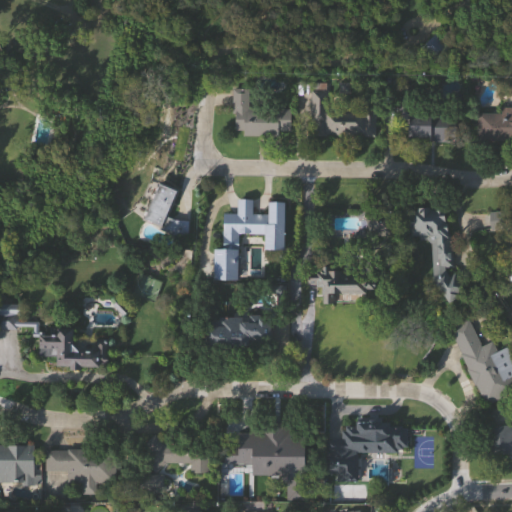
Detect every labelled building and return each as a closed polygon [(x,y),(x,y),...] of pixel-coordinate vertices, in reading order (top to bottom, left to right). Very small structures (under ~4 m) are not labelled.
[(453,53),(436,69),(418,51),(435,34),(453,53)] [(437,83),(448,78),(441,63),(430,68),(437,83)] [(328,89),(328,109),(376,110),(375,137),(325,135),(325,138),(314,137),(315,124),(310,123),(312,83),(326,83),(326,89),(328,89)] [(291,109),(290,131),(272,131),(272,137),(243,136),(243,130),(235,130),(235,114),(232,114),(232,88),(249,89),(248,109),(291,109)] [(414,89),(414,113),(398,113),(399,89),(414,89)] [(511,139),(510,139),(510,141),(477,141),(478,113),(499,113),(499,107),(511,107),(511,139)] [(378,164),(378,139),(332,139),(332,112),(315,112),(314,164),(378,164)] [(456,112),(456,119),(462,120),(461,135),(456,134),(456,143),(427,142),(427,139),(407,138),(408,115),(424,116),(424,112),(456,112)] [(294,136),(253,137),(253,116),(236,117),(236,158),(246,158),(246,163),(294,162),(294,136)] [(511,167),(511,137),(503,137),(503,142),(480,141),(479,167),(511,167)] [(410,165),(435,166),(435,170),(453,170),(454,142),(411,140),(410,165)] [(161,182),(177,189),(167,214),(175,218),(189,219),(188,234),(175,234),(156,225),(157,222),(154,220),(152,223),(148,221),(149,218),(146,217),(147,215),(144,214),(146,209),(149,210),(154,197),(152,196),(154,191),(157,192),(158,189),(155,188),(157,183),(160,184),(161,182)] [(398,219),(383,237),(363,220),(378,202),(398,219)] [(284,207),(284,250),(265,250),(265,234),(238,233),(238,285),(214,284),(214,250),(223,250),(223,214),(237,214),(237,205),(252,205),(252,214),(268,214),(268,203),(284,203),(284,207)] [(431,207),(431,210),(446,209),(446,221),(448,221),(448,238),(453,245),(454,267),(446,267),(446,271),(450,276),(456,272),(466,288),(460,293),(461,295),(449,303),(434,279),(432,244),(427,239),(421,240),(421,235),(411,235),(411,227),(407,227),(406,216),(410,216),(410,210),(419,210),(419,208),(431,207)] [(192,249),(178,247),(170,244),(181,217),(163,210),(147,248),(176,261),(183,262),(189,264),(191,260),(192,249)] [(511,210),(511,228),(491,230),(489,212),(511,210)] [(240,308),(241,261),(267,262),(267,277),(287,278),(287,230),(271,229),(271,242),(255,242),(255,227),(240,227),(240,241),(226,241),(226,277),(216,276),(216,307),(240,308)] [(448,235),(411,239),(413,264),(421,263),(422,269),(434,268),(440,329),(463,327),(461,302),(450,303),(449,296),(454,295),(448,235)] [(370,264),(394,263),(393,242),(369,243),(370,264)] [(375,268),(375,286),(373,286),(371,289),(367,289),(367,293),(333,294),(333,304),(322,304),(322,286),(316,286),(316,284),(307,284),(307,271),(322,271),(322,266),(328,266),(328,270),(342,270),(342,276),(365,276),(365,259),(378,259),(378,268),(375,268)] [(325,314),(324,331),(336,331),(336,321),(344,321),(344,329),(376,329),(377,303),(347,303),(347,297),(310,297),(310,313),(325,314)] [(16,325),(16,330),(0,330),(0,303),(17,304),(16,325)] [(261,314),(261,317),(271,318),(271,345),(205,344),(205,326),(207,326),(208,318),(220,318),(220,316),(243,317),(243,321),(250,321),(250,314),(261,314)] [(481,344),(482,347),(493,341),(511,379),(511,392),(486,406),(467,370),(468,369),(461,355),(462,354),(449,330),(469,320),(481,344)] [(73,334),(73,345),(78,351),(109,353),(108,365),(99,364),(99,367),(82,366),(82,369),(70,369),(70,366),(57,365),(57,354),(51,354),(51,356),(39,355),(39,334),(57,335),(58,327),(74,328),(73,334)] [(251,374),(251,370),(273,370),(273,343),(252,343),(252,346),(210,346),(210,374),(251,374)] [(485,431),(511,419),(511,390),(505,393),(495,369),(483,374),(472,346),(452,354),(485,431)] [(111,395),(110,367),(98,368),(98,375),(76,375),(75,355),(60,356),(60,362),(41,362),(41,384),(59,384),(59,394),(73,394),(73,396),(111,395)] [(0,391),(0,398),(22,398),(21,382),(14,382),(14,376),(20,376),(19,360),(0,360),(1,384),(0,384),(0,391)] [(511,425),(511,453),(489,453),(488,426),(511,425)] [(290,426),(290,433),(304,433),(304,486),(267,485),(267,452),(262,452),(262,458),(251,458),(251,446),(239,446),(239,462),(225,462),(225,428),(243,428),(243,430),(262,430),(262,426),(290,426)] [(210,445),(209,474),(190,474),(190,464),(166,463),(156,474),(136,453),(155,435),(164,444),(210,445)] [(0,446),(33,447),(33,462),(37,463),(36,478),(23,478),(22,483),(7,483),(7,477),(0,477),(0,446)] [(360,481),(400,480),(400,475),(409,475),(409,454),(391,455),(391,450),(346,451),(346,467),(329,467),(329,500),(337,500),(337,509),(360,509),(360,481)] [(111,451),(110,484),(67,484),(67,472),(45,471),(45,451),(111,451)] [(511,455),(491,457),(492,482),(511,481),(511,455)] [(255,502),(307,502),(307,461),(285,461),(285,457),(239,457),(239,475),(225,475),(225,491),(255,491),(255,502)] [(37,473),(0,472),(0,475),(0,474),(0,510),(43,511),(43,502),(37,502),(37,473)] [(208,500),(208,473),(151,472),(151,499),(166,499),(166,490),(193,490),(193,500),(208,500)] [(47,478),(48,498),(70,498),(70,510),(84,510),(83,511),(98,511),(99,510),(108,510),(107,477),(47,478)] [(165,511),(166,502),(142,501),(141,511),(165,511)]
